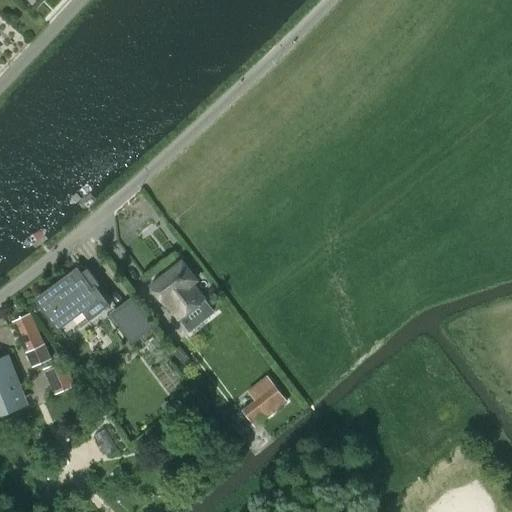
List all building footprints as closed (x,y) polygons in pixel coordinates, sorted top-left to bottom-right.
[(192,283),(197,280),(182,261),(151,285),(165,304),(167,303),(178,319),(204,298),(192,283)] [(103,291),(86,269),(79,274),(76,270),(50,290),(51,291),(39,300),(38,299),(37,300),(58,327),(83,308),(89,317),(104,305),(107,309),(109,308),(94,288),(98,285),(102,291),(103,291)] [(116,318),(132,340),(151,325),(132,299),(117,311),(120,315),(116,318)] [(28,314),(13,322),(34,366),(49,358),(28,314)] [(162,350),(152,337),(145,342),(155,355),(162,350)] [(182,363),(188,359),(183,352),(177,357),(182,363)] [(5,358),(0,360),(0,413),(1,414),(0,411),(23,402),(5,358)] [(64,360),(44,369),(48,378),(68,369),(64,360)] [(242,410),(255,427),(287,402),(274,386),(242,410)] [(252,436),(258,443),(268,436),(262,428),(252,436)]
